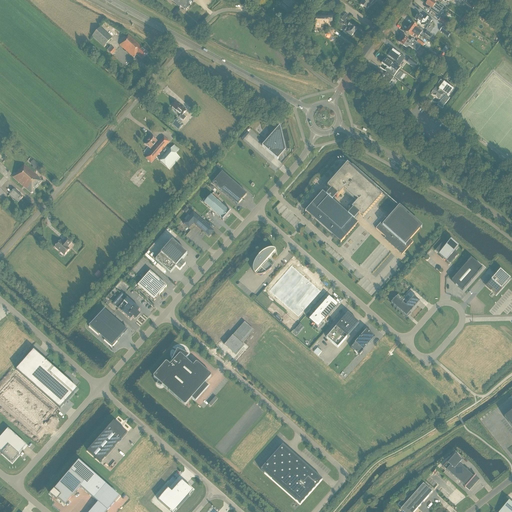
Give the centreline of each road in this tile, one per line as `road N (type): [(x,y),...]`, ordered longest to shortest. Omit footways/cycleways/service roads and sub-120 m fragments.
road 1 (unclassified): [(314,511),(339,484),(338,466),(165,313)]
road 2 (unclassified): [(0,256),(187,42)]
road 3 (secondary): [(511,226),(337,125)]
road 4 (unclassified): [(404,343),(255,211)]
road 5 (unclassified): [(99,388),(215,489)]
road 6 (unclassified): [(404,343),(440,303),(455,305),(460,325),(432,358),(422,358)]
road 7 (secondary): [(310,110),(187,42)]
road 8 (unclassified): [(165,313),(255,211)]
road 9 (unclassified): [(0,300),(99,388)]
road 10 (unclassified): [(13,484),(99,388)]
